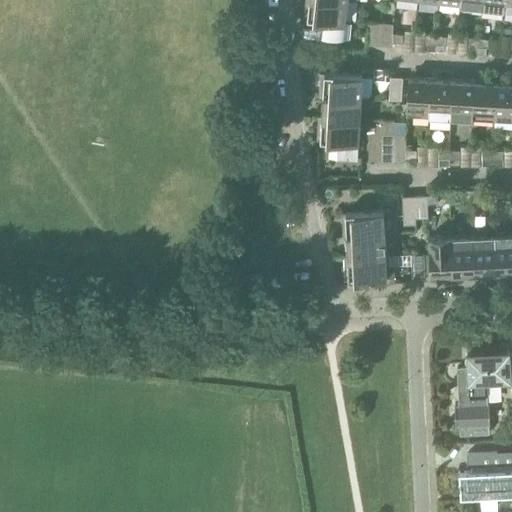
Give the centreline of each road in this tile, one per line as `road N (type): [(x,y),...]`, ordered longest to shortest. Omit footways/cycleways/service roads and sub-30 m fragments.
road 1 (residential): [(427,307),(355,309),(331,300),(295,121),(285,0)]
road 2 (residential): [(421,511),(412,326),(427,307)]
road 3 (residential): [(511,66),(348,58)]
road 4 (residential): [(375,177),(511,174)]
